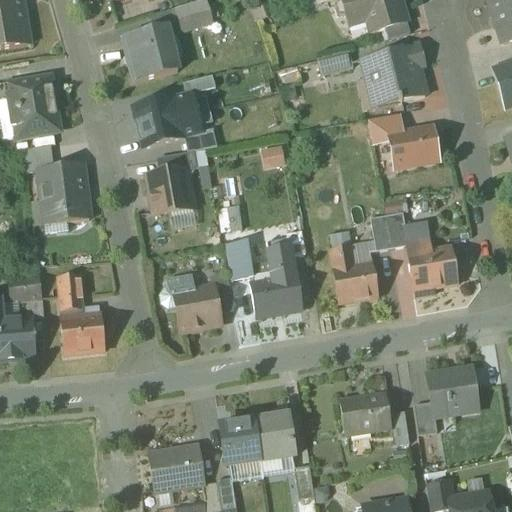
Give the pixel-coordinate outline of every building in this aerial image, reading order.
[(24,0),(0,3),(0,54),(35,50),(28,0),(24,0)] [(108,0),(112,10),(140,0),(108,0)] [(340,0),(315,0),(319,13),(341,7),(339,0),(340,0)] [(340,0),(339,0),(341,7),(348,34),(370,29),(372,38),(413,27),(406,0),(340,0)] [(511,0),(486,0),(503,49),(511,46),(511,0)] [(208,1),(179,12),(183,23),(213,12),(208,1)] [(174,31),(126,44),(137,88),(185,75),(174,31)] [(427,50),(364,64),(374,109),(429,97),(424,73),(432,71),(427,50)] [(353,72),(349,58),(318,66),(322,80),(353,72)] [(511,61),(491,68),(505,111),(511,108),(511,61)] [(15,143),(68,134),(58,77),(5,85),(15,143)] [(132,105),(143,155),(183,146),(172,97),(132,105)] [(405,136),(402,119),(369,125),(374,152),(390,149),(389,140),(405,136)] [(444,170),(436,131),(405,136),(389,140),(390,149),(397,179),(444,170)] [(88,172),(43,177),(49,231),(94,226),(88,172)] [(191,172),(147,181),(156,223),(200,214),(191,172)] [(374,225),(378,255),(410,250),(406,220),(374,225)] [(307,238),(291,241),(295,262),(310,259),(307,238)] [(434,248),(407,252),(415,299),(465,291),(458,244),(434,248)] [(249,247),(230,250),(235,283),(254,281),(249,247)] [(356,250),(331,254),(342,315),(384,307),(377,270),(360,273),(356,250)] [(299,275),(253,283),(260,326),(306,319),(299,275)] [(59,286),(62,319),(80,318),(78,284),(59,286)] [(44,288),(13,290),(14,311),(46,310),(44,288)] [(220,298),(177,305),(183,341),(226,335),(220,298)] [(0,365),(42,364),(41,359),(41,346),(40,331),(7,333),(6,305),(0,305),(0,365)] [(108,320),(62,323),(64,365),(110,363),(108,320)] [(475,376),(430,382),(434,411),(436,424),(481,417),(475,376)] [(389,402),(344,408),(348,439),(393,434),(391,418),(389,402)] [(436,424),(434,411),(418,413),(422,439),(438,437),(436,424)] [(405,416),(391,418),(393,434),(396,454),(410,452),(405,416)] [(258,425),(264,468),(296,463),(290,420),(258,425)] [(258,425),(221,431),(228,475),(264,468),(258,425)] [(202,451),(152,459),(159,501),(208,493),(208,490),(202,451)] [(316,507),(312,473),(299,474),(302,508),(316,507)] [(237,511),(233,485),(220,488),(224,511),(237,511)] [(224,511),(220,488),(208,490),(208,493),(212,511),(224,511)] [(489,511),(487,497),(448,504),(448,511),(489,511)]
